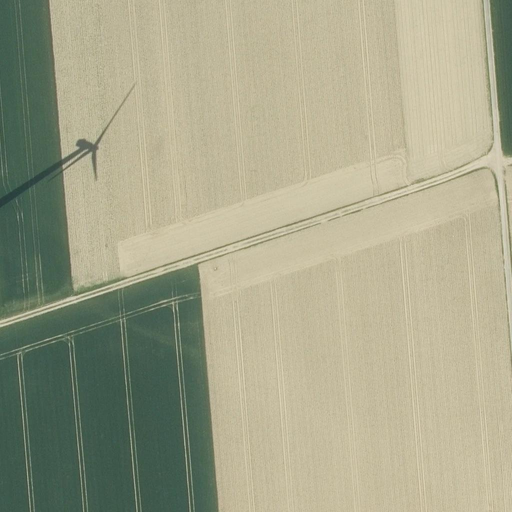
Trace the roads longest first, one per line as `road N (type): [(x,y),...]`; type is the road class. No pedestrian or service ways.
road 1 (track): [(0,324),(498,160)]
road 2 (track): [(511,331),(485,0)]
